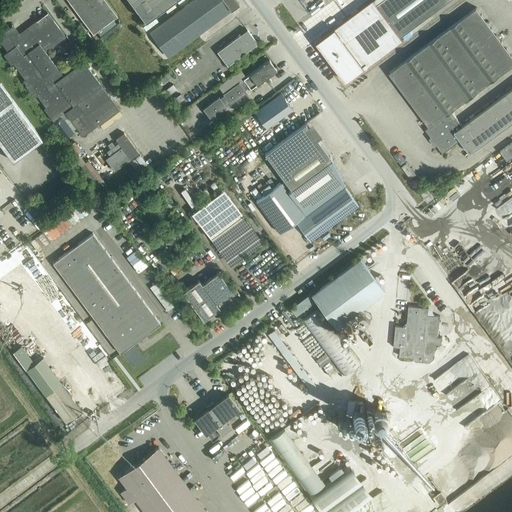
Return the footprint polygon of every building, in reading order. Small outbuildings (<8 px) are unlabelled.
[(67,0),(93,34),(97,31),(112,19),(117,16),(105,0),(67,0)] [(129,0),(145,20),(172,0),(129,0)] [(195,0),(150,33),(168,57),(239,4),(235,0),(195,0)] [(338,58),(334,62),(347,80),(365,66),(365,68),(403,40),(400,37),(449,0),(382,0),(376,4),(373,0),(372,0),(336,27),(338,31),(325,41),(338,58)] [(429,127),(425,129),(443,153),(460,140),(470,154),(511,122),(511,88),(462,126),(451,111),(511,65),(511,55),(476,7),(390,72),(416,108),(429,127)] [(44,108),(53,121),(65,112),(83,136),(119,109),(83,61),(63,76),(46,52),(66,37),(48,12),(15,36),(9,28),(0,34),(0,41),(7,51),(3,54),(11,64),(13,63),(25,79),(23,80),(35,97),(37,95),(46,107),(44,108)] [(112,19),(97,31),(100,36),(116,24),(112,19)] [(217,52),(228,66),(257,43),(247,29),(217,52)] [(203,109),(210,119),(226,107),(224,104),(228,101),(230,104),(246,92),(245,90),(249,87),(250,89),(276,70),(269,60),(243,79),(244,81),(241,84),(239,82),(223,94),(224,95),(220,98),(219,97),(203,109)] [(0,144),(13,161),(42,139),(0,82),(0,144)] [(278,94),(247,117),(258,132),(290,110),(278,94)] [(55,123),(64,137),(73,131),(63,117),(55,123)] [(280,183),(256,201),(280,233),(295,221),(310,240),(358,205),(344,187),(345,186),(345,185),(343,186),(327,164),(333,160),(305,123),(264,154),(285,181),(281,184),(280,183)] [(109,155),(105,158),(114,171),(138,153),(124,133),(115,139),(118,143),(106,151),(109,155)] [(83,163),(94,178),(100,174),(89,159),(83,163)] [(226,186),(191,209),(222,256),(224,255),(229,262),(262,241),(226,186)] [(421,194),(424,198),(428,203),(434,198),(430,194),(427,190),(421,194)] [(169,197),(165,201),(170,208),(174,205),(169,197)] [(39,230),(47,240),(75,216),(67,207),(39,230)] [(78,244),(53,263),(120,354),(160,324),(93,233),(89,235),(78,244)] [(311,294),(336,327),(384,290),(360,257),(311,294)] [(182,292),(203,320),(220,308),(222,311),(240,297),(234,289),(232,290),(218,272),(202,284),(199,280),(182,292)] [(40,289),(51,303),(61,296),(51,281),(40,289)] [(309,294),(290,309),(298,320),(317,305),(309,294)] [(27,299),(0,319),(0,333),(66,422),(100,396),(27,299)] [(440,316),(428,315),(429,308),(409,306),(407,323),(406,323),(404,325),(404,326),(396,326),(394,347),(400,347),(399,356),(413,358),(415,361),(430,362),(434,359),(434,355),(432,353),(441,344),(442,337),(438,337),(440,316)] [(302,321),(343,376),(360,363),(319,308),(302,321)] [(294,354),(288,358),(304,380),(309,376),(294,354)] [(470,354),(434,377),(444,393),(480,370),(470,354)] [(210,408),(196,419),(205,432),(214,425),(221,434),(232,426),(225,417),(237,408),(228,395),(213,406),(212,404),(209,407),(210,408)] [(352,511),(374,498),(352,463),(344,468),(342,465),(329,473),(332,477),(324,482),(287,425),(272,434),(321,511),(352,511)] [(121,492),(129,503),(135,499),(144,511),(205,511),(206,511),(158,447),(118,477),(126,488),(121,492)]
